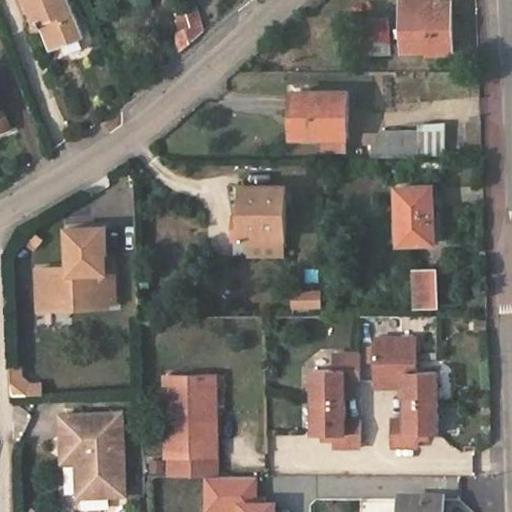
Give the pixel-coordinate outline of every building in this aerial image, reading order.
[(49,22),(59,47),(85,36),(70,0),(27,0),(37,26),(42,24),(49,22)] [(403,0),(404,51),(427,51),(427,54),(453,53),(452,2),(442,2),(441,0),(403,0)] [(171,13),(178,43),(207,36),(200,6),(171,13)] [(52,50),(59,47),(49,22),(42,24),(52,50)] [(370,23),(355,23),(356,55),(391,55),(391,39),(371,39),(370,23)] [(325,138),(348,138),(348,92),(296,92),(296,137),(325,138)] [(0,132),(11,128),(4,111),(0,112),(0,132)] [(372,158),(397,158),(419,158),(419,156),(445,156),(446,125),(419,125),(419,132),(382,131),(372,142),(372,158)] [(348,152),(348,138),(325,138),(326,152),(348,152)] [(418,161),(418,173),(444,173),(445,161),(418,161)] [(233,187),(238,216),(238,239),(287,239),(286,187),(233,187)] [(433,188),(398,189),(400,244),(435,243),(433,188)] [(106,228),(69,229),(70,269),(39,270),(40,302),(71,300),(71,310),(109,309),(109,306),(115,305),(115,304),(114,269),(107,269),(106,228)] [(436,272),(415,273),(416,307),(437,306),(436,272)] [(294,292),(294,308),(320,307),(320,292),(294,292)] [(418,337),(392,337),(392,387),(407,386),(407,418),(392,418),(392,446),(419,446),(419,433),(439,433),(438,371),(418,371),(418,337)] [(334,369),(314,370),(315,435),(335,434),(335,447),(362,447),(361,422),(346,422),(346,384),(361,384),(361,355),(334,356),(334,369)] [(11,394),(47,394),(47,380),(27,380),(27,364),(11,364),(11,394)] [(210,456),(209,377),(167,377),(168,457),(170,457),(210,456)] [(209,377),(210,456),(218,456),(217,377),(209,377)] [(122,412),(60,414),(61,449),(76,449),(77,459),(78,496),(125,495),(122,412)] [(76,449),(61,449),(61,460),(77,459),(76,449)] [(210,456),(170,457),(170,476),(208,476),(218,476),(218,456),(210,456)] [(208,511),(275,511),(275,501),(257,501),(257,476),(218,476),(208,476),(208,511)] [(403,511),(445,511),(446,500),(403,499),(403,511)]
